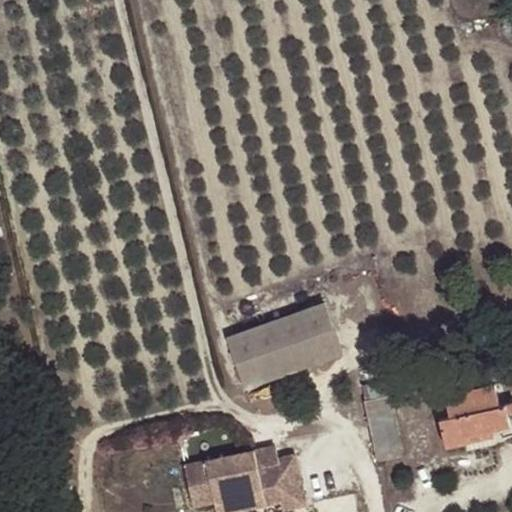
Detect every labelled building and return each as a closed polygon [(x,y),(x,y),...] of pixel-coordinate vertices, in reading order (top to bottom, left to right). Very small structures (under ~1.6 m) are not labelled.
[(324,304),(257,328),(269,379),(341,353),(324,304)] [(269,379),(257,328),(229,338),(247,387),(269,379)] [(442,374),(446,394),(495,384),(491,363),(442,374)] [(495,384),(446,394),(451,417),(441,419),(446,446),(468,441),(470,447),(496,441),(493,428),(510,425),(506,405),(499,406),(495,384)] [(364,397),(370,427),(396,422),(390,392),(364,397)] [(374,448),(400,442),(396,422),(370,427),(374,448)] [(377,459),(403,453),(400,442),(374,448),(377,459)] [(276,445),(186,466),(195,505),(216,500),(218,511),(223,511),(241,508),(238,495),(263,489),(266,502),(282,498),(284,507),(307,502),(300,471),(283,475),(279,457),(276,445)] [(296,454),(279,457),(283,475),(300,471),(296,454)] [(266,502),(263,489),(238,495),(241,508),(266,502)]
